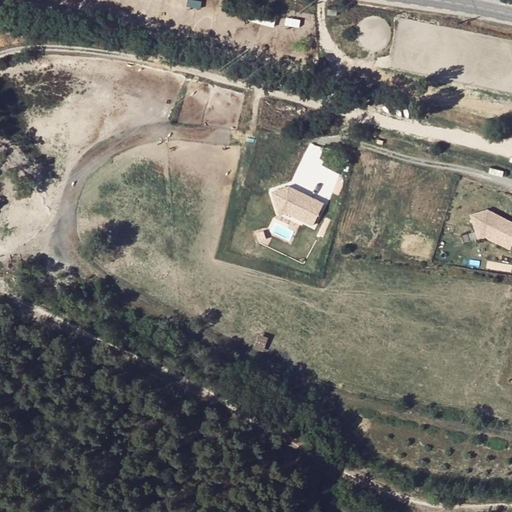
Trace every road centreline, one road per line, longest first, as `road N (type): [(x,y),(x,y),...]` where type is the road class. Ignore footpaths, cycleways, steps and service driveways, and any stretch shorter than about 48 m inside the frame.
road 1 (track): [(0,293),(195,385),(368,484),(416,501),(511,506)]
road 2 (track): [(511,152),(135,58),(67,48),(0,55)]
road 3 (track): [(511,183),(345,139),(317,146)]
